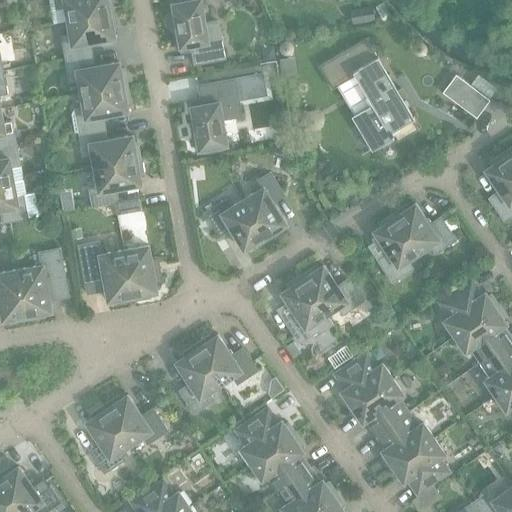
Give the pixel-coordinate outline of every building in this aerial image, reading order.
[(113,12),(111,0),(54,0),(56,8),(65,6),(68,20),(113,12)] [(224,58),(218,21),(205,23),(200,0),(177,0),(178,2),(172,3),(174,13),(171,14),(174,30),(177,29),(180,46),(191,44),(194,63),(224,58)] [(375,20),(372,5),(351,10),(353,24),(375,20)] [(114,37),(113,30),(113,29),(116,28),(113,12),(68,20),(70,34),(61,36),(66,58),(91,54),(89,41),(114,37)] [(408,109),(377,56),(374,58),(363,38),(319,64),(331,85),(354,72),(372,103),(351,115),(372,150),(394,137),(392,133),(393,132),(392,130),(400,126),(405,135),(417,127),(412,119),(414,117),(413,116),(412,117),(408,109)] [(273,47),(261,48),(262,60),(274,59),(273,47)] [(127,85),(124,69),(120,69),(119,61),(93,66),(91,54),(66,58),(70,81),(78,79),(81,93),(127,85)] [(305,68),(305,64),(303,60),(299,58),(295,58),(292,60),(291,63),(290,68),(292,70),(294,72),(297,73),(300,73),(303,71),(305,68)] [(0,93),(6,93),(3,78),(17,75),(16,67),(2,70),(0,70),(0,93)] [(488,96),(495,89),(481,72),(473,79),(488,96)] [(489,99),(480,92),(456,75),(443,92),(467,110),(476,117),(489,99)] [(241,115),(234,78),(198,85),(202,104),(191,106),(194,123),(191,123),(193,139),(197,139),(199,149),(205,148),(206,152),(222,149),(221,145),(227,144),(222,118),(241,115)] [(128,110),(126,102),(130,101),(127,85),(81,93),(83,107),(75,109),(79,131),(104,127),(102,115),(128,110)] [(0,145),(15,143),(11,120),(3,122),(0,108),(0,145)] [(325,121),(324,115),(321,111),(317,109),(313,109),(308,111),(304,114),(304,120),(305,124),(309,128),(314,131),(319,130),(323,126),(325,121)] [(40,127),(37,133),(38,139),(49,137),(47,126),(40,127)] [(140,158),(137,142),(133,142),(132,134),(107,139),(104,127),(79,131),(83,154),(92,152),(94,166),(140,158)] [(284,132),(273,133),(274,145),(286,143),(284,132)] [(0,183),(22,180),(19,166),(15,143),(0,145),(0,183)] [(511,163),(504,152),(490,161),(492,164),(485,169),(500,190),(489,197),(504,219),(511,213),(511,163)] [(116,188),(141,183),(139,175),(143,174),(140,158),(94,166),(97,180),(88,182),(92,205),(115,201),(118,200),(116,188)] [(48,163),(44,169),(45,175),(56,173),(54,162),(48,163)] [(286,223),(272,201),(284,194),(270,172),(250,184),(255,192),(242,199),(267,239),(281,230),(279,227),(286,223)] [(22,180),(0,183),(0,208),(1,209),(3,221),(10,220),(39,215),(34,192),(24,194),(22,180)] [(118,200),(115,201),(117,213),(141,208),(139,197),(118,200)] [(267,239),(242,199),(230,207),(226,199),(206,211),(219,234),(230,227),(244,249),(251,244),(253,247),(267,239)] [(455,238),(440,217),(429,224),(415,203),(408,207),(406,204),(393,213),(418,252),(430,244),(435,251),(455,238)] [(65,226),(63,213),(52,214),(54,228),(65,226)] [(418,252),(393,213),(379,222),(381,226),(374,230),(388,251),(378,259),(392,280),(412,267),(407,260),(418,252)] [(133,299),(124,249),(101,253),(99,241),(78,245),(87,292),(106,289),(108,300),(116,299),(117,302),(133,299)] [(161,280),(157,256),(151,258),(148,245),(124,249),(133,299),(149,296),(149,293),(157,291),(155,281),(161,280)] [(68,296),(60,248),(39,252),(42,264),(18,268),(28,318),(44,315),(43,312),(51,310),(49,299),(68,296)] [(379,271),(374,263),(365,269),(370,276),(379,271)] [(362,300),(348,278),(337,286),(323,264),(316,269),(314,266),(300,275),(326,314),(338,306),(343,313),(362,300)] [(28,318),(18,268),(0,271),(0,308),(1,308),(3,319),(11,318),(11,321),(28,318)] [(326,314),(300,275),(286,284),(289,287),(282,292),(296,313),(285,320),(300,342),(319,329),(314,322),(326,314)] [(455,335),(498,305),(491,294),(488,296),(485,292),(481,294),(471,279),(439,301),(449,316),(444,320),(455,335)] [(511,339),(511,338),(502,325),(506,323),(503,318),(506,316),(498,305),(455,335),(466,350),(471,347),(481,361),(511,339)] [(257,370),(242,348),(232,355),(217,334),(211,338),(208,335),(194,344),(220,383),(232,375),(237,383),(257,370)] [(496,394),(511,383),(511,339),(481,361),(490,375),(485,379),(496,394)] [(293,341),(285,346),(293,357),(301,352),(293,341)] [(220,383),(194,344),(180,354),(183,357),(176,361),(190,383),(180,390),(194,411),(214,398),(209,391),(220,383)] [(349,408),(393,378),(382,362),(377,366),(367,351),(335,373),(345,388),(341,390),(345,395),(342,397),(349,408)] [(408,411),(398,397),(403,393),(393,378),(349,408),(356,419),(359,417),(363,421),(366,419),(376,433),(408,411)] [(511,383),(496,394),(506,410),(511,406),(511,383)] [(167,430),(152,408),(142,415),(127,394),(121,398),(119,395),(105,404),(131,443),(143,435),(147,443),(167,430)] [(131,443),(105,404),(91,414),(93,417),(86,421),(101,443),(90,450),(104,471),(124,458),(119,451),(131,443)] [(252,463),(295,433),(288,422),(284,424),(281,420),(278,422),(268,407),(236,429),(246,444),(241,447),(252,463)] [(390,467),(433,437),(423,422),(418,425),(408,411),(376,433),(386,447),(382,450),(386,454),(383,456),(390,467)] [(464,418),(456,422),(460,429),(468,425),(464,418)] [(309,467),(299,453),(303,450),(300,446),(303,444),(295,433),(252,463),(262,478),(267,475),(278,489),(309,467)] [(449,471),(439,456),(444,453),(433,437),(390,467),(397,478),(400,476),(404,481),(407,478),(417,493),(449,471)] [(10,466),(0,473),(0,481),(20,511),(57,511),(52,505),(59,500),(44,479),(33,486),(30,482),(19,465),(12,470),(10,466)] [(285,511),(306,511),(336,492),(329,481),(325,483),(322,479),(319,481),(309,467),(278,489),(287,503),(282,507),(285,511)] [(180,511),(189,506),(179,490),(173,494),(163,479),(131,501),(139,511),(180,511)] [(0,511),(20,511),(0,481),(0,511)] [(511,511),(511,485),(501,493),(496,486),(477,499),(485,511),(511,511)] [(420,510),(440,496),(433,486),(413,500),(420,510)] [(340,511),(344,510),(340,505),(344,503),(336,492),(306,511),(340,511)] [(485,511),(477,499),(458,511),(485,511)]
